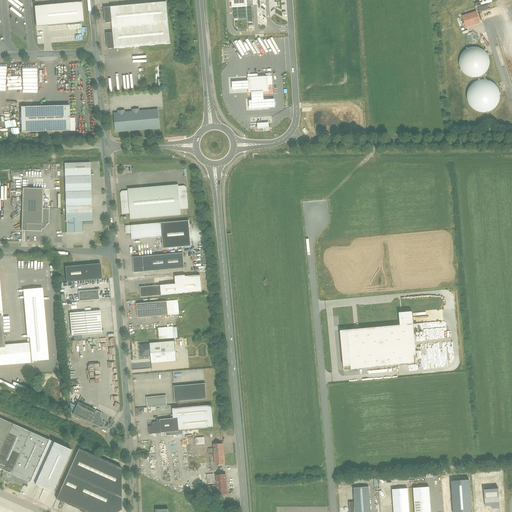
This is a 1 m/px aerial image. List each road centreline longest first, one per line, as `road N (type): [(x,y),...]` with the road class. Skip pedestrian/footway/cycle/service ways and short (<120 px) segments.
road 1 (tertiary): [(215,189),(244,511)]
road 2 (unclassified): [(333,511),(308,226),(314,217)]
road 3 (residential): [(132,511),(112,253)]
road 4 (unknown): [(0,374),(48,368),(56,359),(52,294),(43,281),(5,263),(12,334)]
road 5 (unclassified): [(290,132),(312,143),(511,141)]
road 6 (unclassified): [(290,132),(289,0)]
